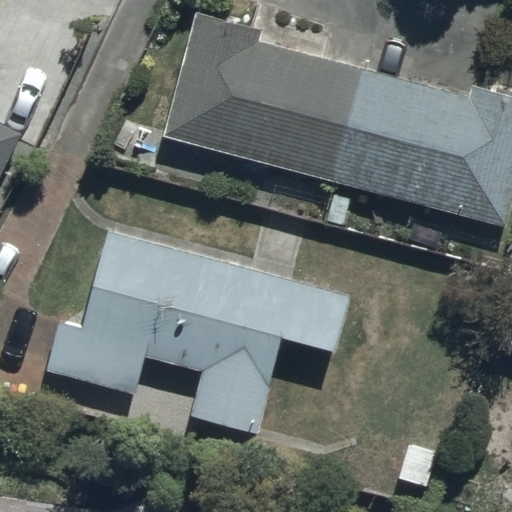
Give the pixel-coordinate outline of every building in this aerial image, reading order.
[(268,13),(223,0),(201,0),(167,124),(508,216),(511,199),(511,83),(473,73),(470,85),(264,28),(268,13)] [(0,171),(25,122),(0,108),(0,171)] [(355,285),(113,217),(88,314),(64,308),(51,359),(142,383),(152,343),(208,358),(197,400),(266,418),(290,323),(342,336),(355,285)] [(511,342),(511,278),(492,335),(511,342)] [(122,497),(0,477),(0,511),(183,511),(170,477),(122,497)]
